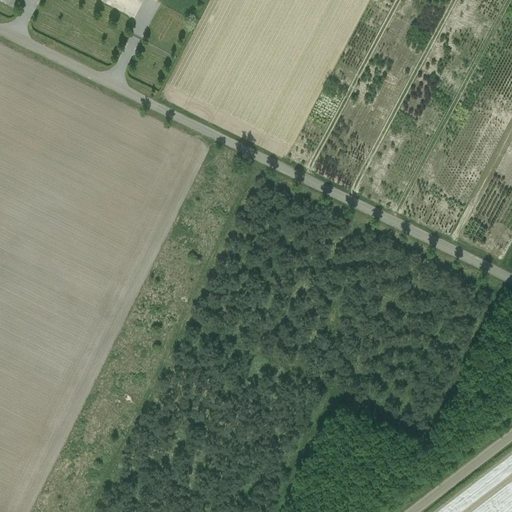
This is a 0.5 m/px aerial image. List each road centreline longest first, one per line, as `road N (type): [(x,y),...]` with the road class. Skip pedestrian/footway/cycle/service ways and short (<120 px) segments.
road 1 (unclassified): [(511,277),(0,29)]
road 2 (unclassified): [(412,511),(511,435)]
